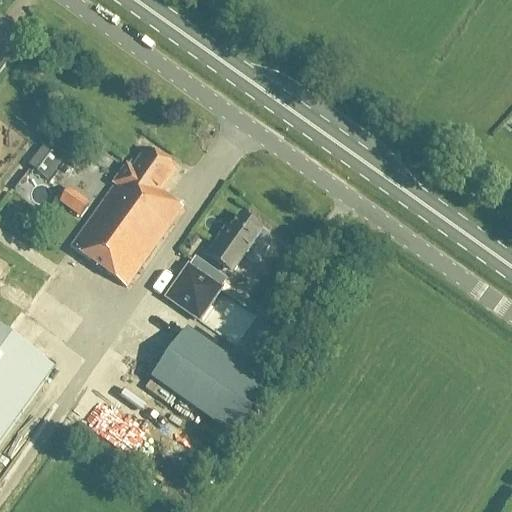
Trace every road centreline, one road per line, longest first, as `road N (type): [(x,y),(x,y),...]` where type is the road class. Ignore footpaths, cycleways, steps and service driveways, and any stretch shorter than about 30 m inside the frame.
road 1 (unclassified): [(511,308),(72,0)]
road 2 (primary): [(511,268),(134,0)]
